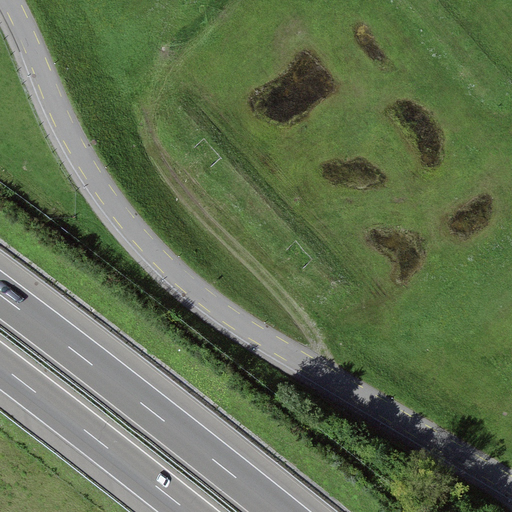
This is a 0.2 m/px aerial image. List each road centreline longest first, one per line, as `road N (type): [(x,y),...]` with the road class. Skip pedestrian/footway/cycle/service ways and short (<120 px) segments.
road 1 (unclassified): [(10,0),(65,128),(161,258),(234,319),(511,487)]
road 2 (motorway): [(280,511),(0,294)]
road 3 (motorway): [(0,366),(186,511)]
